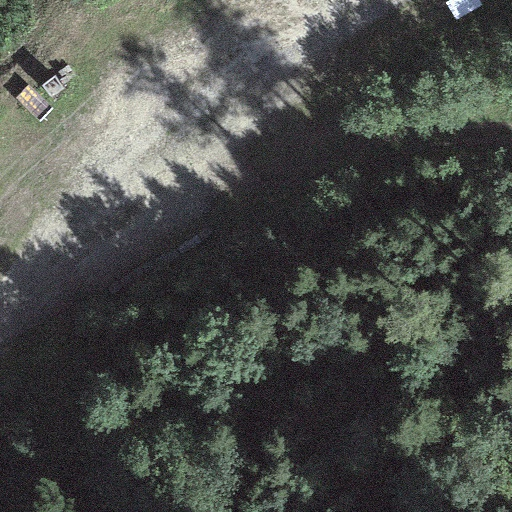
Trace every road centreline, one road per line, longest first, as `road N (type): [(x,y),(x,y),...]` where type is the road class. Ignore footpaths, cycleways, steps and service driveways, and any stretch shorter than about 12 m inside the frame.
road 1 (track): [(0,307),(162,140),(311,39),(387,0)]
road 2 (track): [(162,140),(252,167),(478,133),(511,137)]
